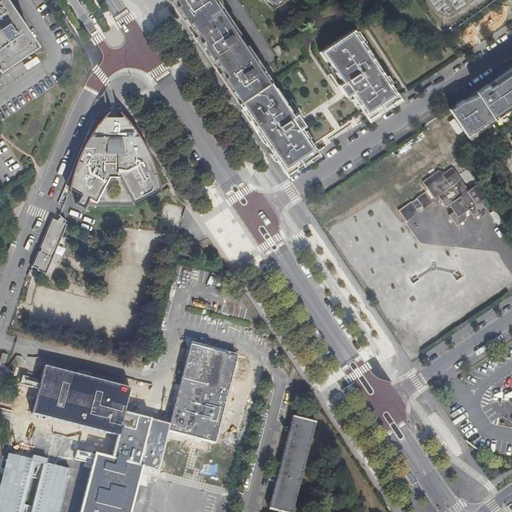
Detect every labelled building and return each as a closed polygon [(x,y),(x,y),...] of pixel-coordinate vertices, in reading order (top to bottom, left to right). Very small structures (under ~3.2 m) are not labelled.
[(0,0),(0,64),(32,44),(2,0),(0,0)] [(168,0),(225,85),(238,105),(238,104),(256,92),(269,83),(261,70),(264,69),(259,61),(255,64),(252,58),(255,56),(251,50),(248,51),(237,34),(239,32),(231,20),(228,22),(224,17),(220,11),(219,6),(218,4),(217,1),(216,0),(168,0)] [(220,11),(224,17),(224,14),(224,10),(221,3),(220,0),(216,0),(217,1),(218,4),(219,6),(220,11)] [(286,1),(284,0),(263,0),(264,0),(273,10),(286,1)] [(336,72),(339,70),(343,74),(339,78),(343,83),(346,88),(350,94),(354,100),(362,112),(367,119),(399,97),(386,78),(378,66),(375,68),(368,57),(370,55),(353,30),(324,50),(322,51),(336,72)] [(248,51),(251,50),(239,32),(237,34),(248,51)] [(375,68),(378,66),(370,55),(368,57),(375,68)] [(272,81),(264,69),(261,70),(269,83),(271,82),(272,81)] [(511,102),(511,70),(511,71),(509,69),(491,81),(493,84),(488,87),(486,84),(484,86),(474,92),(476,95),(457,104),(454,106),(456,109),(451,112),(455,120),(463,133),(465,136),(491,118),(493,120),(510,109),(508,106),(511,102)] [(252,125),(262,140),(273,157),(305,135),(295,120),(289,109),(286,111),(283,107),(286,105),(277,92),(274,94),(271,89),(274,88),(271,82),(269,83),(256,92),(238,104),(252,125)] [(346,88),(343,83),(339,86),(346,97),(350,94),(346,88)] [(494,121),(493,120),(491,118),(465,136),(467,139),(494,121)] [(132,203),(159,188),(155,169),(148,152),(141,139),(126,120),(100,119),(92,129),(82,145),(73,168),(67,189),(80,195),(76,205),(83,208),(88,199),(95,203),(110,172),(110,168),(115,168),(115,172),(132,203)] [(273,157),(284,174),(303,162),(317,152),(305,135),(273,157)] [(467,190),(451,167),(441,174),(438,170),(421,182),(433,198),(439,199),(444,206),(447,204),(452,211),(448,215),(455,226),(463,220),(465,218),(465,216),(465,214),(464,211),(467,209),(473,217),(486,209),(480,200),(486,196),(477,183),(467,190)] [(409,202),(397,210),(405,221),(418,212),(415,208),(421,205),(423,209),(432,203),(424,192),(417,197),(415,198),(410,201),(409,202)] [(45,273),(66,225),(51,219),(31,267),(45,273)] [(174,278),(202,279),(203,266),(175,265),(174,278)] [(47,359),(45,368),(35,406),(121,428),(115,451),(98,447),(81,511),(130,511),(144,458),(160,462),(171,422),(217,433),(238,346),(192,335),(172,415),(127,403),(130,393),(133,380),(47,359)] [(315,415),(291,409),(269,499),(294,505),(315,415)] [(71,459),(87,463),(89,454),(73,451),(71,459)] [(57,511),(67,466),(3,453),(0,467),(0,511),(57,511)] [(211,503),(201,503),(201,511),(213,511),(214,498),(211,497),(211,503)]
